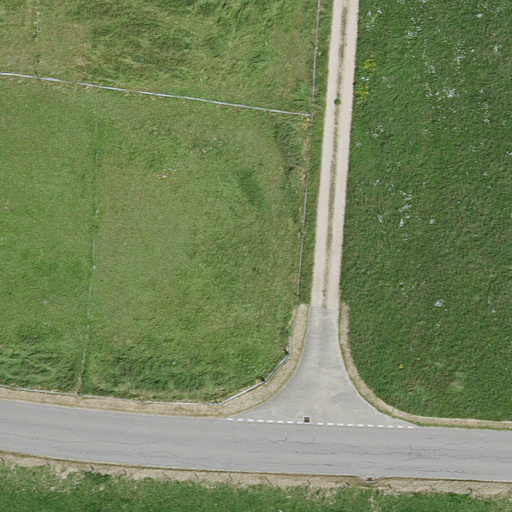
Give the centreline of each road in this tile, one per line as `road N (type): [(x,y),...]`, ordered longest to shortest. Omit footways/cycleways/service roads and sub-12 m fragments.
road 1 (tertiary): [(0,398),(511,446)]
road 2 (track): [(302,430),(334,0)]
